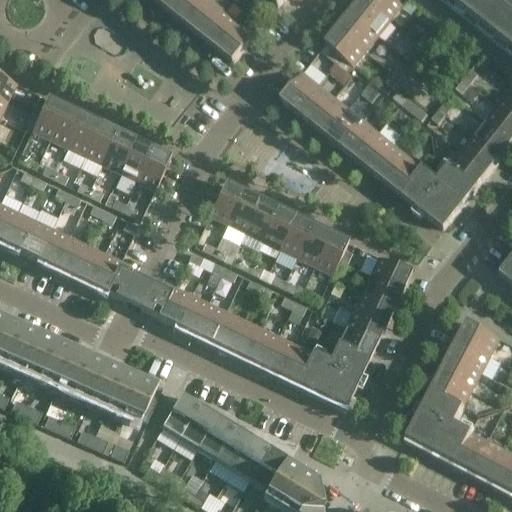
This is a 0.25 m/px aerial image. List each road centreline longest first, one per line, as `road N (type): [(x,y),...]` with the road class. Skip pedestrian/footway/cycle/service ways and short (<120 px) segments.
road 1 (residential): [(363,445),(443,285),(511,198)]
road 2 (residential): [(363,445),(149,340),(116,348)]
road 3 (residential): [(143,286),(200,167),(247,100)]
road 4 (residential): [(247,100),(119,0)]
road 5 (residential): [(116,348),(0,291)]
road 6 (residential): [(247,100),(326,0)]
